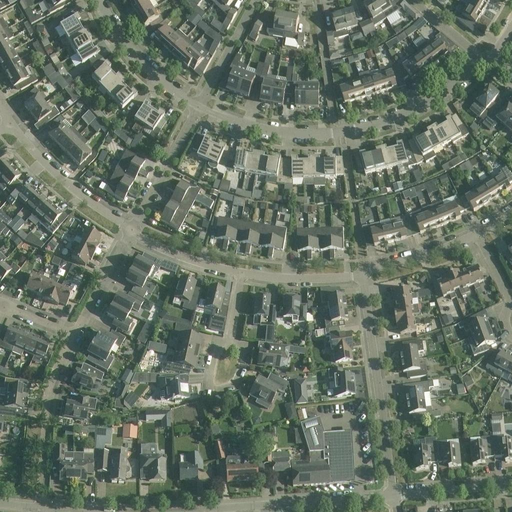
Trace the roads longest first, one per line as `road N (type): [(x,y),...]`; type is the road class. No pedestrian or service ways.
road 1 (residential): [(483,62),(431,102),(342,134),(295,136),(197,107)]
road 2 (residential): [(394,496),(362,273)]
road 3 (residential): [(394,496),(189,511)]
road 4 (residential): [(130,231),(61,179),(10,123)]
road 5 (residential): [(197,107),(139,58),(97,0)]
road 6 (residential): [(130,231),(197,107)]
road 7 (residential): [(229,343),(244,349),(242,369),(232,387),(210,390),(214,347),(222,342)]
road 8 (residential): [(197,107),(255,0)]
road 9 (residential): [(241,274),(362,273)]
road 10 (residential): [(362,273),(476,234)]
